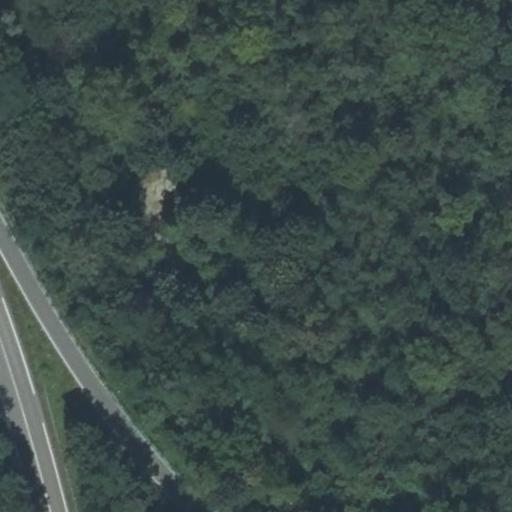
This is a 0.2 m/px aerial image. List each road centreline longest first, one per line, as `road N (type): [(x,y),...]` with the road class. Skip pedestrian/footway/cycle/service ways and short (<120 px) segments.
road 1 (track): [(11,0),(158,221),(368,435),(402,435),(458,405),(511,392)]
road 2 (primary): [(206,511),(131,438),(0,231)]
road 3 (primary): [(0,343),(46,492)]
